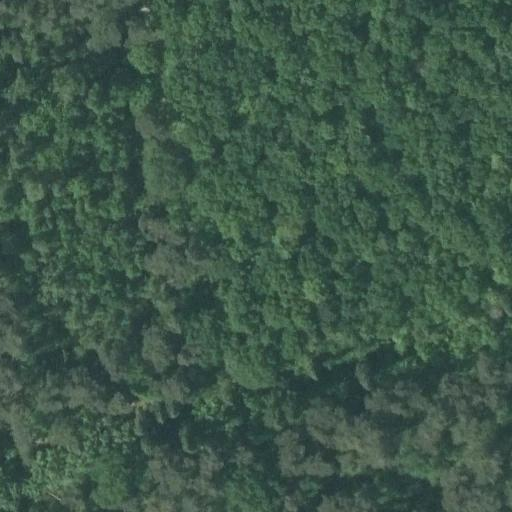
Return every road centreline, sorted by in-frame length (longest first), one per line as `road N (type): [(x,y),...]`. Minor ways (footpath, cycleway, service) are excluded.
road 1 (track): [(255,409),(151,0)]
road 2 (track): [(255,409),(511,326)]
road 3 (track): [(255,409),(0,466)]
